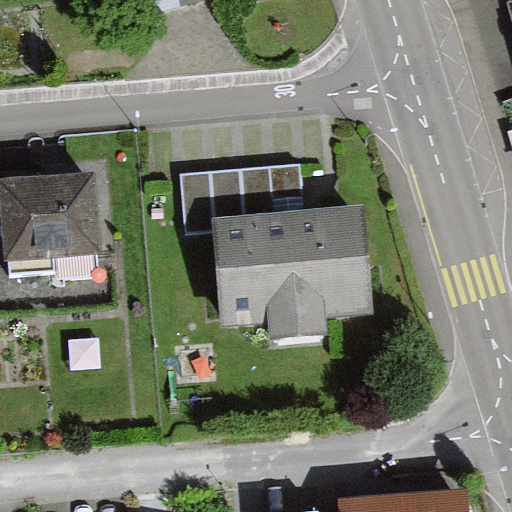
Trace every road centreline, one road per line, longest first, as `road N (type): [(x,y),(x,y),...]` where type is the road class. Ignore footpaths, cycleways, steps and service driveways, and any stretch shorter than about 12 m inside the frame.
road 1 (residential): [(511,425),(364,455),(0,481)]
road 2 (residential): [(413,81),(0,117)]
road 3 (residential): [(511,401),(413,81)]
